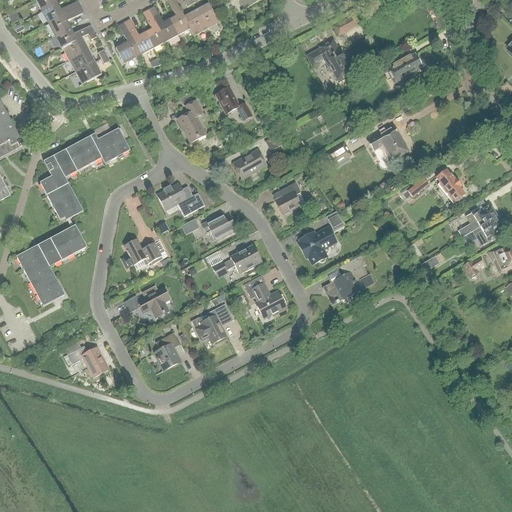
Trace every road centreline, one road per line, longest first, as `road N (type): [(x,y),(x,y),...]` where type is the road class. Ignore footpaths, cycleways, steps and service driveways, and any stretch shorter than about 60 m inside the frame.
road 1 (residential): [(172,162),(115,201),(97,298),(99,317),(145,396),(162,404),(307,319),(246,207)]
road 2 (residential): [(0,275),(36,146),(62,117),(61,106)]
road 3 (residential): [(134,90),(216,61),(294,12)]
road 4 (residential): [(468,0),(474,77),(511,130)]
